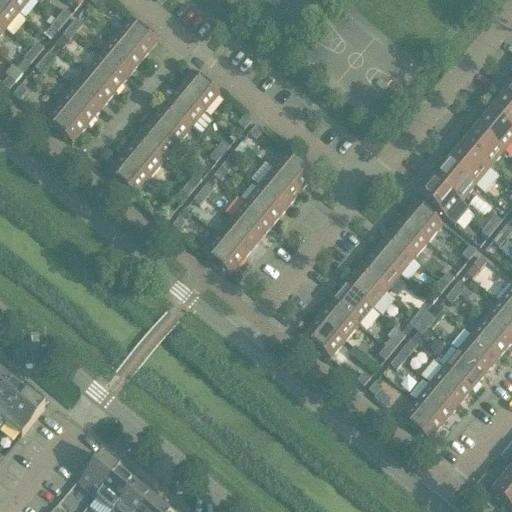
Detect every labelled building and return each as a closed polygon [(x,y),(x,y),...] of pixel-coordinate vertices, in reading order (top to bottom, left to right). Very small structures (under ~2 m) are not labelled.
[(32,0),(31,0),(0,0),(0,2),(18,17),(32,0)] [(97,11),(103,3),(100,0),(94,0),(90,5),(97,11)] [(18,17),(0,2),(0,29),(4,34),(18,17)] [(64,27),(70,19),(64,13),(57,21),(64,27)] [(57,35),(64,27),(57,21),(50,30),(57,35)] [(75,37),(82,28),(75,23),(68,31),(75,37)] [(156,46),(128,24),(114,40),(142,63),(156,46)] [(68,45),(75,37),(68,31),(61,39),(68,45)] [(142,63),(114,40),(100,58),(127,81),(142,63)] [(36,60),(43,52),(36,47),(29,55),(36,60)] [(29,68),(36,60),(29,55),(22,63),(29,68)] [(47,70),(54,62),(47,56),(41,64),(47,70)] [(127,81),(100,58),(86,74),(113,97),(127,81)] [(41,78),(47,70),(41,64),(34,72),(41,78)] [(113,97),(86,74),(72,91),(100,114),(113,97)] [(204,116),(218,99),(191,76),(176,93),(204,116)] [(8,94),(15,86),(8,80),(1,89),(8,94)] [(511,88),(503,100),(511,107),(511,88)] [(19,104),(26,96),(19,90),(12,98),(19,104)] [(100,114),(72,91),(59,107),(86,130),(100,114)] [(190,133),(204,116),(176,93),(163,110),(190,133)] [(511,107),(503,100),(489,116),(511,135),(511,107)] [(86,130),(59,107),(44,125),(71,147),(86,130)] [(176,149),(190,133),(163,110),(149,127),(176,149)] [(511,143),(511,135),(489,116),(475,133),(502,156),(511,143)] [(243,133),(250,125),(243,120),(236,128),(243,133)] [(162,166),(176,149),(149,127),(135,143),(162,166)] [(255,143),(262,135),(255,129),(248,137),(255,143)] [(502,156),(475,133),(461,150),(488,173),(502,156)] [(148,183),(162,166),(135,143),(121,160),(148,183)] [(222,159),(228,151),(222,145),(215,153),(222,159)] [(488,173),(461,150),(447,167),(474,189),(488,173)] [(215,167),(222,159),(215,153),(208,162),(215,167)] [(240,161),(233,155),(226,163),(233,169),(240,161)] [(314,178),(286,156),(272,173),(299,196),(314,178)] [(134,200),(148,183),(121,160),(107,177),(134,200)] [(226,177),(233,169),(226,163),(220,171),(226,177)] [(474,189),(447,167),(433,183),(460,206),(474,189)] [(285,213),(299,196),(272,173),(258,190),(285,213)] [(194,192),(201,184),(194,178),(187,186),(194,192)] [(460,206),(433,183),(419,200),(446,223),(460,206)] [(187,200),(194,192),(187,186),(181,195),(187,200)] [(205,202),(212,194),(206,188),(199,196),(205,202)] [(285,213),(258,190),(244,206),(272,229),(285,213)] [(199,210),(205,202),(199,196),(192,204),(199,210)] [(272,229),(244,206),(230,224),(257,246),(272,229)] [(441,229),(414,206),(399,224),(426,246),(441,229)] [(166,226),(173,218),(166,212),(159,220),(166,226)] [(493,234),(500,225),(494,220),(487,228),(493,234)] [(177,236),(184,227),(177,222),(170,230),(177,236)] [(257,246),(230,224),(216,239),(244,262),(257,246)] [(426,246),(399,224),(386,240),(413,263),(426,246)] [(487,242),(493,234),(487,228),(480,236),(487,242)] [(505,243),(511,235),(505,229),(498,238),(505,243)] [(498,251),(505,243),(498,238),(491,246),(498,251)] [(244,262),(216,239),(202,257),(229,280),(244,262)] [(413,263),(386,240),(371,257),(399,280),(413,263)] [(467,265),(474,257),(467,251),(461,259),(467,265)] [(399,280),(371,257),(358,273),(385,296),(399,280)] [(479,274),(486,266),(479,261),(472,269),(479,274)] [(385,296),(358,273),(344,290),(371,312),(385,296)] [(446,291),(453,282),(446,277),(439,285),(446,291)] [(439,299),(446,291),(439,285),(432,293),(439,299)] [(457,300),(464,292),(457,286),(451,295),(457,300)] [(511,288),(498,306),(511,317),(511,288)] [(371,312),(344,290),(330,306),(358,329),(371,312)] [(451,308),(457,300),(451,295),(444,303),(451,308)] [(358,329),(330,306),(316,323),(344,346),(358,329)] [(511,344),(511,317),(498,306),(484,322),(511,345),(511,344)] [(421,326),(427,318),(421,312),(414,320),(421,326)] [(427,331),(434,323),(427,318),(421,326),(427,331)] [(414,334),(421,326),(414,320),(407,328),(414,334)] [(497,362),(511,345),(484,322),(470,339),(497,362)] [(344,346),(316,323),(302,340),(329,363),(344,346)] [(420,339),(427,331),(421,326),(414,334),(420,339)] [(483,378),(497,362),(470,339),(456,356),(483,378)] [(391,357),(397,349),(391,343),(384,351),(391,357)] [(384,365),(391,357),(384,351),(377,359),(384,365)] [(402,366),(409,358),(402,353),(395,361),(402,366)] [(470,395),(483,378),(456,356),(443,372),(470,395)] [(395,375),(402,366),(395,361),(389,369),(395,375)] [(456,412),(470,395),(443,372),(428,389),(456,412)] [(0,396),(10,384),(0,375),(0,396)] [(362,391),(369,382),(363,376),(356,385),(362,391)] [(0,429),(3,425),(26,398),(10,384),(0,396),(0,429)] [(374,400),(381,392),(374,386),(367,394),(374,400)] [(442,428),(456,412),(428,389),(415,405),(442,428)] [(21,440),(44,412),(26,398),(3,425),(21,440)] [(428,445),(442,428),(415,405),(400,422),(428,445)] [(505,466),(511,458),(505,453),(499,461),(505,466)] [(95,502),(118,474),(100,460),(77,487),(95,502)] [(107,511),(113,511),(134,488),(118,474),(95,502),(107,511)] [(484,492),(491,484),(484,478),(477,486),(484,492)] [(511,511),(511,485),(505,480),(490,497),(508,511),(511,511)] [(142,511),(151,502),(134,488),(113,511),(142,511)] [(162,511),(151,502),(142,511),(162,511)]
